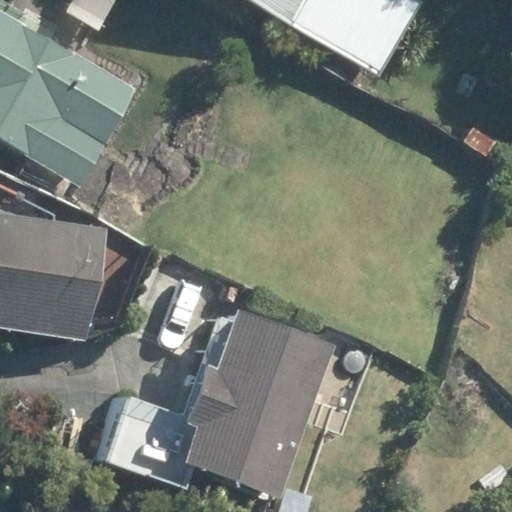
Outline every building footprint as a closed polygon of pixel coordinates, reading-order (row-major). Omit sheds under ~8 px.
[(71,0),(64,13),(95,31),(113,0),(71,0)] [(242,0),(378,77),(420,6),(409,0),(242,0)] [(0,144),(78,189),(133,91),(0,13),(0,144)] [(106,228),(0,214),(0,328),(86,342),(102,284),(106,228)] [(124,397),(102,459),(182,488),(190,468),(276,500),(334,344),(236,309),(213,369),(204,366),(184,420),(124,397)] [(343,327),(336,343),(358,352),(365,336),(343,327)]
